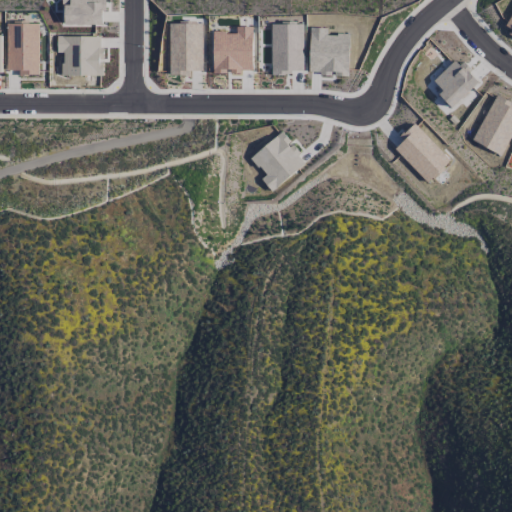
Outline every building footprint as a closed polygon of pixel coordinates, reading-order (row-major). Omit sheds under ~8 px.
[(103,0),(63,0),(64,24),(103,23),(103,0)] [(40,74),(39,23),(7,23),(8,69),(20,69),(20,74),(40,74)] [(170,75),(191,75),(191,70),(204,70),(204,23),(170,23),(170,75)] [(304,73),(305,24),(272,23),(271,72),(304,73)] [(253,71),(253,26),(237,26),(236,31),(214,31),(214,72),(229,72),(229,71),(253,71)] [(350,34),(328,33),(328,27),(311,27),(309,73),(349,74),(350,34)] [(62,75),(103,75),(103,62),(101,62),(102,36),(57,35),(57,52),(62,52),(62,75)] [(251,157),(265,175),(261,178),(271,190),(306,162),(281,132),(251,157)]
